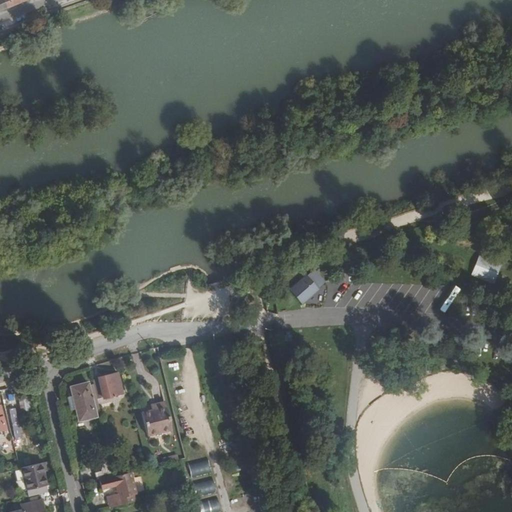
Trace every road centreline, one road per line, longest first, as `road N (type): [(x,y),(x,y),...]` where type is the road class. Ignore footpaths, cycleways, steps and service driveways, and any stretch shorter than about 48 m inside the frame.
road 1 (track): [(265,257),(511,189)]
road 2 (residential): [(41,367),(145,331),(261,322)]
road 3 (track): [(306,511),(261,322)]
road 4 (residential): [(76,511),(41,367)]
